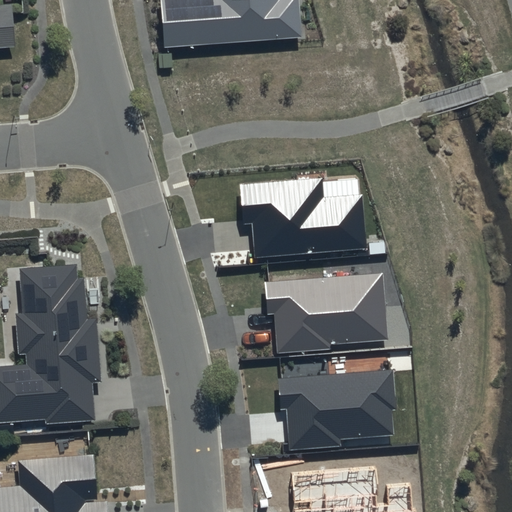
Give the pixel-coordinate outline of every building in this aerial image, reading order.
[(161,0),(165,49),(303,39),(299,0),(161,0)] [(0,50),(17,49),(14,6),(0,7),(0,50)] [(318,180),(243,186),(245,208),(267,206),(268,215),(254,216),(257,254),(298,251),(297,248),(362,243),(358,197),(320,200),(318,180)] [(75,258),(17,262),(20,307),(12,307),(16,349),(25,348),(25,359),(0,360),(0,414),(45,411),(45,417),(93,414),(91,376),(99,375),(95,312),(86,312),(83,271),(76,272),(75,258)] [(380,268),(263,276),(265,307),(272,307),(275,347),(329,343),(328,338),(385,334),(380,268)] [(393,363),(274,372),(277,404),(284,403),(287,443),(340,439),(340,433),(392,430),(390,406),(396,406),(393,363)] [(92,449),(16,455),(18,481),(0,482),(0,511),(106,511),(106,495),(95,495),(92,449)] [(373,467),(290,473),(293,511),(411,511),(410,483),(375,486),(373,467)]
